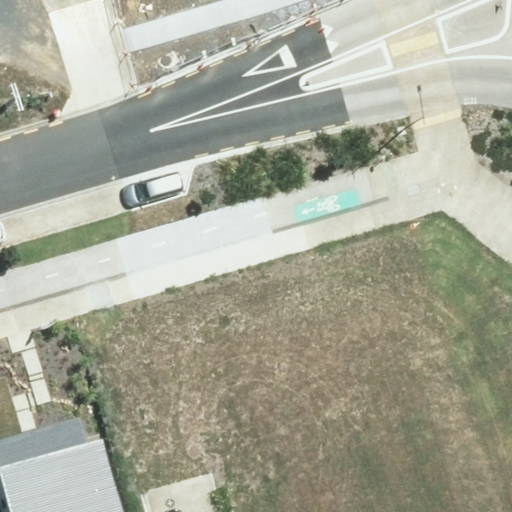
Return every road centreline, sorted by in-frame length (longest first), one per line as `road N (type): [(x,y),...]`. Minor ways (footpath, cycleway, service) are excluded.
road 1 (residential): [(511,59),(434,68),(260,108),(172,115)]
road 2 (residential): [(172,115),(407,0)]
road 3 (residential): [(172,115),(0,166)]
